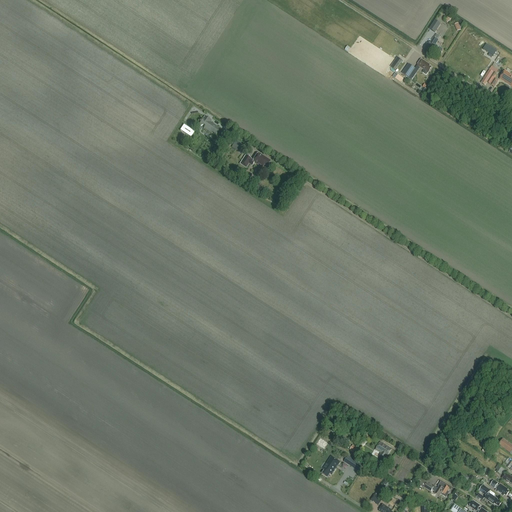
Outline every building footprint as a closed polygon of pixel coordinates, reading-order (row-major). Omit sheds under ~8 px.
[(435,33),(441,24),(435,21),(429,30),(435,33)] [(443,50),(435,45),(438,40),(434,37),(426,49),(430,52),(429,52),(432,54),(435,57),(436,56),(437,57),(438,55),(440,56),(443,52),(442,51),(443,50)] [(494,55),(497,49),(487,43),(483,48),(494,55)] [(400,59),(393,69),(395,70),(402,61),(400,59)] [(429,68),(430,66),(431,65),(421,59),(415,69),(408,65),(403,73),(412,80),(420,68),(424,71),(423,73),(426,75),(428,72),(429,73),(431,69),(429,68)] [(499,72),(492,67),(481,83),(485,86),(487,83),(494,88),(498,82),(494,79),(499,72)] [(500,80),(511,89),(511,88),(511,76),(505,72),(500,80)] [(397,75),(395,79),(401,83),(404,79),(397,75)] [(211,122),(212,121),(205,117),(199,126),(204,125),(206,127),(204,128),(212,133),(213,133),(216,135),(220,129),(211,122)] [(240,153),(245,145),(236,140),(236,141),(233,139),(231,143),(233,144),(231,148),(240,153)] [(267,167),(271,162),(258,153),(252,162),(251,160),(245,157),(240,164),(246,168),(248,164),(252,166),(254,163),(262,168),(264,165),(267,167)] [(503,439),(499,445),(506,451),(511,445),(503,439)] [(392,450),(381,443),(376,450),(381,454),(379,456),(385,459),(386,457),(387,457),(392,450)] [(350,449),(356,454),(359,450),(353,445),(350,449)] [(315,457),(322,448),(318,446),(312,455),(315,457)] [(348,456),(344,463),(349,466),(353,459),(348,456)] [(328,465),(322,474),(324,475),(327,478),(330,474),(332,475),(340,463),(331,457),(327,464),(328,465)] [(358,463),(354,469),(359,472),(363,466),(358,463)] [(497,470),(496,472),(501,475),(505,469),(500,466),(497,470)] [(511,477),(506,473),(502,479),(509,484),(509,483),(511,484),(511,477)] [(469,478),(461,474),(459,479),(466,483),(469,478)] [(420,479),(417,484),(424,488),(431,492),(432,490),(436,493),(435,494),(439,497),(441,495),(446,498),(449,493),(448,492),(449,489),(445,487),(446,486),(441,482),(438,487),(439,487),(438,489),(434,487),(433,488),(427,483),(420,479)] [(508,490),(495,482),(494,481),(491,485),(497,489),(496,491),(504,496),(505,495),(506,496),(509,493),(507,491),(508,490)] [(486,496),(485,499),(494,505),(494,504),(499,507),(501,503),(497,500),(491,495),(491,496),(488,494),(490,491),(483,486),(479,491),(486,496)] [(375,495),(371,500),(378,506),(382,500),(375,495)] [(486,511),(484,510),(485,508),(483,507),(482,509),(480,508),(481,506),(473,501),(469,507),(477,511),(478,510),(480,511),(479,511),(486,511)]
